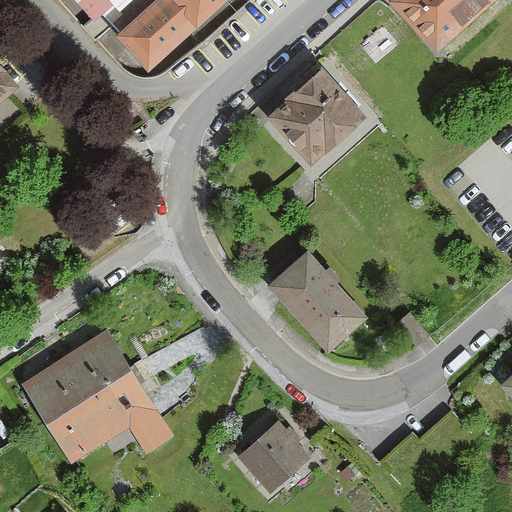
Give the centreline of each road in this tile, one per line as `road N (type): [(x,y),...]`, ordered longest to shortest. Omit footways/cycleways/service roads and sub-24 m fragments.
road 1 (residential): [(511,301),(404,387),(383,396),(334,391),(299,373),(244,318),(202,267),(184,222)]
road 2 (residential): [(184,222),(179,178),(194,122),(326,0)]
road 3 (residential): [(184,222),(0,349)]
